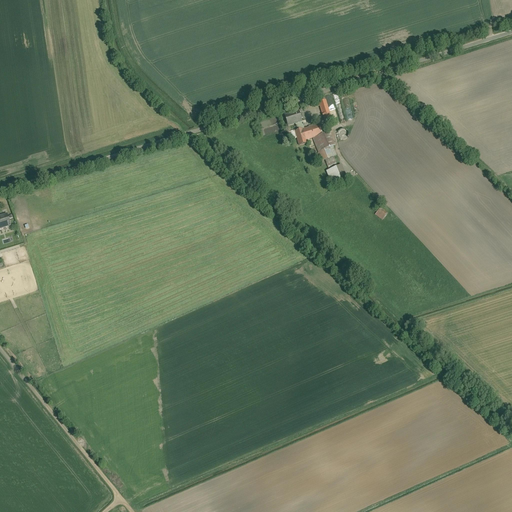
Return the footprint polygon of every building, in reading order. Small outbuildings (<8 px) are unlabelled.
[(332,121),(325,101),(317,103),(324,124),(332,121)] [(292,126),(294,133),(299,147),(306,144),(305,141),(311,139),(317,153),(321,162),(324,161),(327,171),(325,172),(331,187),(347,181),(341,165),(337,167),(333,157),(336,156),(332,147),(335,146),(330,133),(322,136),(318,124),(304,129),(298,111),(283,116),(287,128),(292,126)] [(348,133),(346,131),(345,130),(343,130),(341,131),(339,132),(338,133),(338,136),(338,138),(340,139),(341,140),(343,141),(345,140),(347,139),(348,137),(348,135),(348,133)] [(387,215),(379,209),(374,216),(382,222),(387,215)] [(0,233),(0,232),(0,230),(12,227),(8,214),(0,216),(0,233)]
